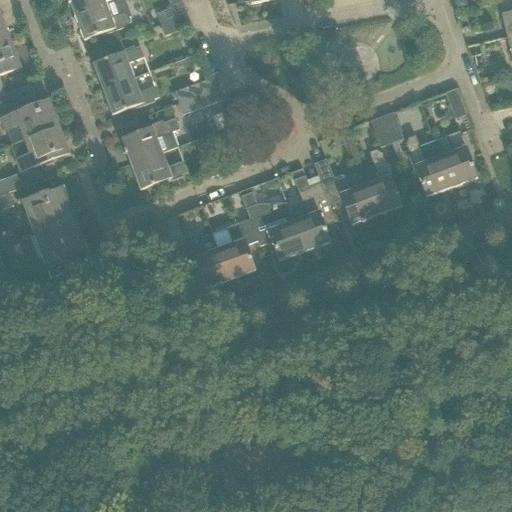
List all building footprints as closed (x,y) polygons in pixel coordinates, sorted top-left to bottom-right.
[(67,0),(74,16),(116,0),(67,0)] [(127,19),(130,18),(123,0),(116,0),(74,16),(83,42),(129,25),(127,19)] [(464,0),(452,0),(454,10),(466,8),(464,0)] [(159,26),(186,16),(182,5),(155,16),(159,26)] [(511,12),(501,15),(506,38),(511,37),(511,12)] [(164,38),(191,28),(186,16),(159,26),(164,38)] [(0,47),(9,44),(0,19),(0,47)] [(0,76),(19,70),(9,44),(0,47),(0,76)] [(127,65),(142,59),(138,48),(92,66),(102,91),(132,80),(127,65)] [(152,89),(138,95),(132,80),(102,91),(111,117),(156,100),(152,89)] [(178,105),(215,91),(211,80),(173,94),(178,105)] [(454,121),(466,116),(456,90),(445,94),(454,121)] [(182,117),(219,103),(215,91),(178,105),(182,117)] [(24,141),(59,128),(48,102),(0,120),(5,132),(19,127),(24,141)] [(402,140),(393,115),(393,114),(381,119),(391,145),(402,140)] [(380,149),(391,145),(381,119),(370,123),(380,149)] [(172,134),(179,131),(175,120),(120,141),(130,166),(177,148),(172,134)] [(24,141),(10,147),(16,161),(20,173),(69,154),(59,128),(24,141)] [(476,180),(460,136),(459,133),(446,138),(452,153),(439,158),(451,189),(476,180)] [(439,158),(424,163),(414,137),(407,140),(405,145),(425,199),(451,189),(439,158)] [(162,154),(177,149),(177,148),(130,166),(140,192),(187,174),(182,163),(167,169),(162,154)] [(402,208),(382,155),(374,152),(367,155),(377,181),(364,186),(375,218),(402,208)] [(213,178),(243,166),(239,155),(209,166),(213,178)] [(16,176),(0,181),(0,197),(8,194),(21,190),(16,176)] [(320,184),(329,207),(341,202),(350,227),(375,218),(364,186),(349,191),(343,176),(320,184)] [(306,217),(292,222),(304,254),(330,244),(323,227),(323,226),(335,222),(329,207),(320,184),(309,189),(306,181),(304,177),(293,182),(306,217)] [(30,238),(74,221),(62,189),(48,194),(48,192),(21,202),(34,236),(30,237),(30,238)] [(248,217),(259,213),(256,206),(252,193),(241,197),(245,210),(248,217)] [(0,212),(13,208),(8,194),(0,197),(0,212)] [(292,222),(278,228),(272,212),(249,220),(260,248),(271,244),(278,263),(304,254),(292,222)] [(232,245),(217,250),(229,282),(255,272),(246,247),(257,243),(259,249),(260,248),(249,220),(226,229),(232,245)] [(72,258),(86,253),(74,221),(30,238),(38,259),(42,258),(50,280),(73,271),(69,261),(73,260),(72,258)] [(204,292),(229,282),(211,235),(174,249),(182,271),(194,267),(204,292)] [(0,260),(0,301),(13,296),(0,260)]
